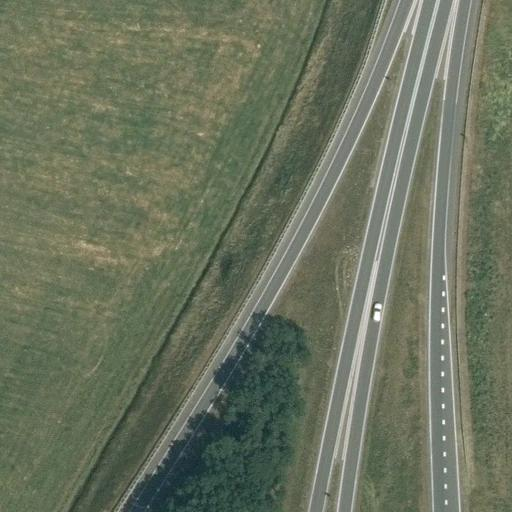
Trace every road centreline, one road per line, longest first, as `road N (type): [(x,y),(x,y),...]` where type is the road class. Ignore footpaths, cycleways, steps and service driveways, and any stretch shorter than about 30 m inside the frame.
road 1 (trunk): [(413,0),(341,156),(136,511)]
road 2 (trunk): [(438,511),(438,250),(458,0)]
road 3 (trunk): [(395,171),(359,290),(315,511)]
road 4 (trunk): [(344,511),(395,171)]
road 5 (trunk): [(395,171),(437,0)]
